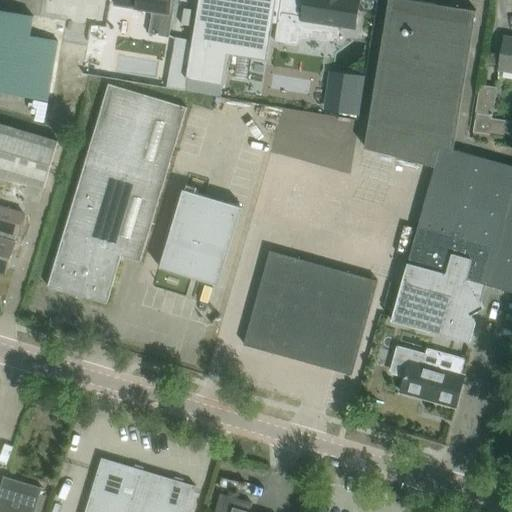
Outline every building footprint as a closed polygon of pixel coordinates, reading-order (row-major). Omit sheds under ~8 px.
[(115,0),(115,5),(153,11),(149,34),(169,38),(175,0),(115,0)] [(269,47),(276,1),(276,0),(199,0),(197,15),(193,41),(189,66),(186,85),(222,90),(228,55),(267,61),(269,47)] [(355,28),(359,0),(280,0),(274,42),(298,45),(300,34),(330,39),(337,36),(339,25),(355,28)] [(511,292),(511,165),(453,149),(476,10),(412,0),(388,0),(362,160),(430,180),(390,320),(470,342),(475,322),(471,315),(484,308),(474,291),(485,285),(511,292)] [(0,10),(0,92),(46,100),(56,40),(30,36),(34,16),(0,10)] [(511,37),(504,36),(499,69),(511,71),(511,37)] [(193,41),(176,38),(172,63),(168,85),(185,88),(186,85),(189,66),(193,41)] [(333,72),(328,108),(351,112),(357,76),(333,72)] [(140,262),(186,107),(108,84),(47,286),(106,304),(121,256),(140,262)] [(511,122),(490,119),(495,88),(479,85),(471,133),(511,139),(511,122)] [(234,127),(255,128),(256,118),(235,116),(234,127)] [(0,172),(43,186),(44,186),(58,140),(0,122),(0,172)] [(183,189),(159,268),(219,286),(242,208),(183,189)] [(0,267),(6,269),(14,242),(13,241),(15,234),(17,234),(23,213),(0,205),(0,267)] [(352,374),(378,280),(270,250),(244,344),(266,350),(265,352),(267,353),(267,350),(352,374)] [(455,407),(464,376),(425,364),(427,356),(398,348),(391,372),(405,376),(401,391),(455,407)] [(342,416),(344,417),(352,420),(355,410),(345,407),(342,416)] [(84,511),(187,511),(195,486),(101,458),(84,511)] [(34,511),(42,488),(4,476),(0,488),(0,511),(34,511)] [(252,502),(220,493),(214,511),(251,511),(249,511),(252,502)]
